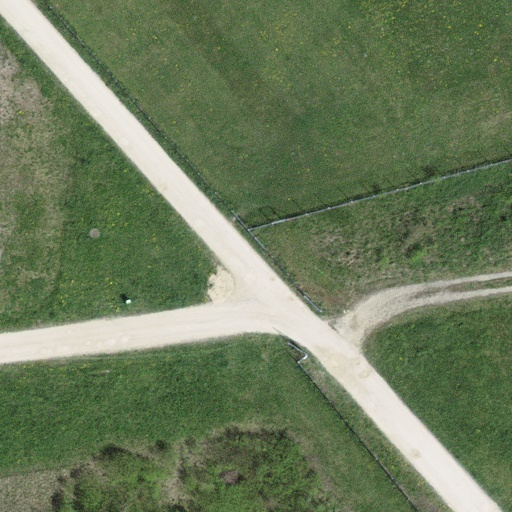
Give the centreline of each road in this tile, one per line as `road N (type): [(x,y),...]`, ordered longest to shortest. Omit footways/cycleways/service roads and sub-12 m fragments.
road 1 (track): [(312,324),(7,0)]
road 2 (track): [(479,511),(312,324)]
road 3 (track): [(312,324),(511,288)]
road 4 (track): [(0,355),(185,331)]
road 5 (track): [(185,331),(312,324)]
